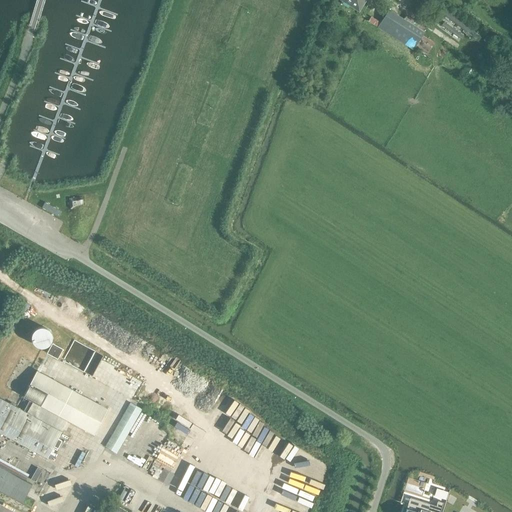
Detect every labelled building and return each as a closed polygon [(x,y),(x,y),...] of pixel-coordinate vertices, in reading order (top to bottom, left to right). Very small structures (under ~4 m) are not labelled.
[(340,0),(359,11),(365,0),(340,0)] [(446,10),(442,14),(467,32),(466,34),(473,38),(477,32),(470,28),(446,10)] [(412,46),(425,27),(402,13),(399,18),(389,11),(380,26),(412,46)] [(371,17),(369,21),(377,27),(380,22),(371,17)] [(444,22),(441,26),(461,40),(463,36),(444,22)] [(69,198),(71,209),(84,208),(83,197),(69,198)] [(62,349),(52,343),(46,353),(57,359),(62,349)] [(23,396),(94,435),(108,410),(37,371),(23,396)] [(61,432),(0,398),(0,432),(47,458),(52,448),(57,450),(62,441),(58,439),(61,432)] [(33,484),(0,466),(0,491),(22,504),(33,484)] [(42,470),(37,468),(31,479),(35,482),(42,470)] [(408,504),(405,511),(440,511),(444,502),(438,500),(436,505),(421,500),(411,497),(411,498),(410,498),(408,504)]
